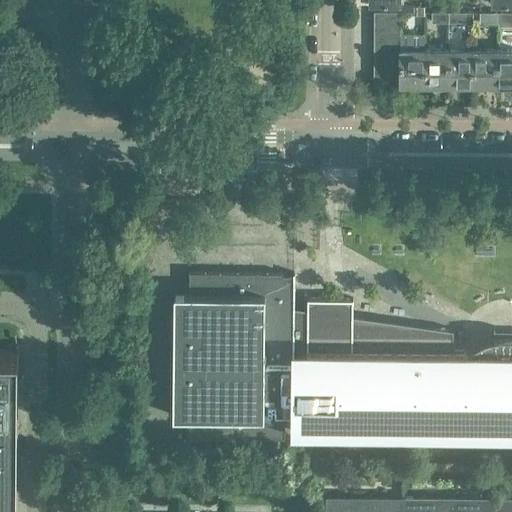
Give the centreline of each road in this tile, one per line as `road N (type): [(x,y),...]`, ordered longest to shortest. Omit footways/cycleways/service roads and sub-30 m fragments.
road 1 (residential): [(69,511),(70,151)]
road 2 (secondary): [(70,151),(335,155)]
road 3 (secondary): [(335,155),(511,156)]
road 4 (residential): [(335,155),(331,0)]
road 5 (residential): [(70,151),(69,0)]
